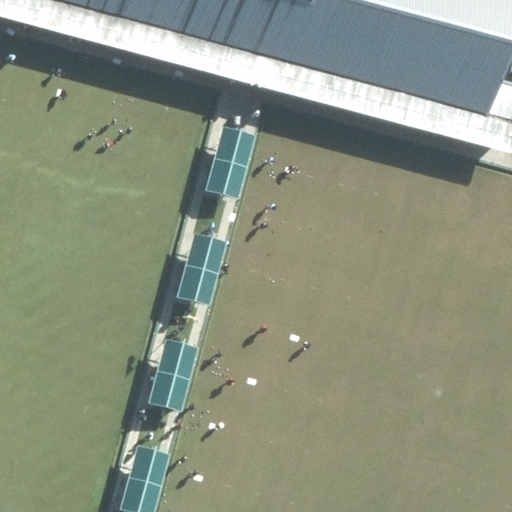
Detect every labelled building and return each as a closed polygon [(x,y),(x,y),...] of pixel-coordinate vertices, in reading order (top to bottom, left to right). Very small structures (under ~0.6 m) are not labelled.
[(511,0),(30,0),(491,121),(511,41),(511,0)] [(191,196),(229,207),(248,135),(209,125),(191,196)] [(163,301),(202,312),(221,237),(184,224),(163,301)] [(135,410),(173,422),(193,346),(155,333),(135,410)] [(149,511),(165,453),(127,442),(108,511),(149,511)]
